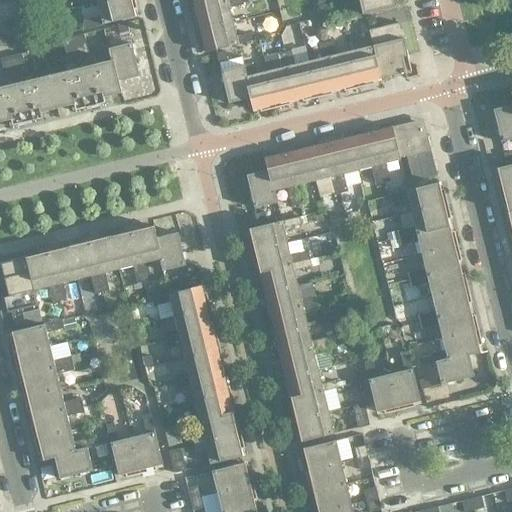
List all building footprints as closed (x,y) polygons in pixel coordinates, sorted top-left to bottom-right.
[(137,9),(135,0),(107,0),(97,3),(101,17),(83,21),(85,29),(136,17),(134,9),(137,9)] [(188,0),(190,4),(193,4),(195,10),(233,0),(188,0)] [(243,5),(241,0),(233,0),(195,10),(196,16),(193,16),(196,31),(233,22),(229,8),(243,5)] [(359,0),(363,15),(395,7),(393,0),(359,0)] [(19,19),(7,22),(12,44),(24,41),(19,19)] [(236,37),(233,22),(196,31),(200,47),(204,46),(205,53),(252,41),(250,33),(236,37)] [(129,32),(127,23),(118,25),(120,34),(129,32)] [(399,23),(384,27),(369,31),(369,33),(381,79),(404,73),(405,79),(418,76),(415,65),(410,66),(403,40),(405,36),(403,31),(401,29),(399,23)] [(381,79),(369,33),(362,35),(365,48),(350,52),(359,88),(374,84),(373,81),(381,79)] [(88,53),(84,35),(73,37),(77,56),(88,53)] [(77,56),(73,37),(62,40),(67,58),(77,56)] [(333,41),(326,43),(337,89),(343,88),(344,91),(359,88),(350,52),(336,55),(333,41)] [(337,89),(326,43),(319,45),(322,58),(308,61),(317,98),(332,94),(331,91),(337,89)] [(108,49),(111,60),(113,60),(118,81),(139,76),(131,44),(108,49)] [(291,51),(284,53),(295,100),(301,98),(302,102),(317,98),(308,61),(294,65),(291,51)] [(225,52),(216,54),(218,63),(227,60),(225,52)] [(295,100),(284,53),(278,55),(281,68),(267,72),(276,108),(290,105),(289,101),(295,100)] [(26,72),(22,54),(11,56),(16,75),(26,72)] [(16,75),(11,56),(1,59),(5,77),(16,75)] [(113,60),(111,60),(0,87),(0,122),(8,121),(10,127),(44,118),(43,112),(57,108),(71,105),(72,111),(107,102),(106,96),(121,93),(118,81),(113,60)] [(241,66),(249,98),(252,110),(259,109),(260,112),(276,108),(267,72),(254,75),(251,63),(241,66)] [(249,98),(241,66),(220,71),(228,103),(249,98)] [(511,104),(492,110),(501,142),(511,139),(511,104)] [(423,120),(408,123),(392,127),(400,158),(407,156),(417,153),(430,150),(423,120)] [(380,130),(378,124),(369,126),(383,183),(389,181),(385,164),(400,160),(400,158),(392,127),(380,130)] [(383,183),(369,126),(359,129),(361,135),(349,137),(357,170),(371,167),(376,185),(383,183)] [(337,140),(336,134),(326,137),(341,193),(347,192),(343,174),(357,170),(349,137),(337,140)] [(341,193),(326,137),(317,139),(318,145),(307,148),(315,181),(330,177),(334,195),(341,193)] [(295,151),(294,145),(284,147),(299,204),(305,202),(301,184),(315,181),(307,148),(295,151)] [(299,204),(284,147),(275,149),(277,155),(264,158),(267,170),(268,169),(274,191),(274,190),(287,187),(292,205),(299,204)] [(436,175),(430,150),(417,153),(423,178),(436,175)] [(511,151),(503,154),(506,162),(511,160),(511,151)] [(423,178),(417,153),(407,156),(412,181),(423,178)] [(494,176),(498,191),(511,187),(511,164),(496,168),(498,175),(494,176)] [(268,169),(267,170),(246,175),(255,208),(277,202),(274,190),(274,191),(268,169)] [(441,189),(439,182),(388,195),(390,203),(408,199),(411,213),(448,203),(444,188),(441,189)] [(511,187),(498,191),(502,206),(505,205),(507,211),(511,209),(511,187)] [(451,218),(448,203),(411,213),(415,227),(397,231),(399,238),(449,225),(448,219),(451,218)] [(256,214),(258,223),(266,220),(264,212),(256,214)] [(299,217),(282,221),(249,229),(250,236),(247,237),(251,252),(287,243),(284,229),(301,225),(299,217)] [(141,229),(140,223),(130,225),(144,281),(151,280),(146,262),(159,259),(162,258),(157,238),(154,226),(141,229)] [(144,281),(130,225),(121,227),(122,234),(111,236),(119,269),(133,265),(137,283),(144,281)] [(451,231),(449,225),(399,238),(400,245),(418,240),(422,255),(458,246),(454,231),(451,231)] [(386,234),(388,241),(399,238),(397,231),(386,234)] [(177,232),(157,238),(162,258),(159,259),(162,271),(186,265),(177,232)] [(99,239),(98,233),(88,235),(102,292),(109,290),(105,273),(119,269),(111,236),(99,239)] [(102,292),(88,235),(79,238),(80,244),(68,247),(77,279),(91,276),(95,293),(102,292)] [(291,257),(287,243),(251,252),(254,267),(258,266),(259,272),(310,260),(308,253),(291,257)] [(57,249),(55,244),(46,246),(60,302),(67,300),(63,283),(77,279),(68,247),(57,249)] [(60,302),(46,246),(37,248),(38,254),(26,257),(34,290),(48,286),(53,304),(60,302)] [(462,261),(458,246),(422,255),(425,269),(408,273),(409,280),(460,267),(458,261),(462,261)] [(38,305),(34,290),(26,257),(0,263),(8,295),(2,296),(7,313),(38,305)] [(311,267),(310,260),(259,272),(261,278),(258,279),(261,294),(298,285),(294,271),(311,267)] [(461,273),(460,267),(409,280),(411,287),(429,283),(432,297),(468,287),(464,272),(461,273)] [(301,299),(298,285),(261,294),(265,309),(268,308),(270,314),(317,303),(315,296),(301,299)] [(203,293),(201,286),(155,297),(160,319),(174,316),(210,307),(207,292),(203,293)] [(472,303),(468,287),(432,297),(435,311),(418,315),(420,322),(470,309),(469,303),(472,303)] [(318,310),(317,303),(270,314),(271,320),(268,321),(271,336),(308,327),(305,313),(318,310)] [(214,322),(210,307),(174,316),(177,330),(164,333),(165,340),(212,329),(211,323),(214,322)] [(471,315),(470,309),(420,322),(421,329),(439,325),(442,338),(478,329),(475,314),(471,315)] [(38,310),(31,312),(34,324),(41,322),(38,310)] [(61,320),(42,324),(12,332),(13,339),(10,340),(13,355),(49,347),(46,332),(63,328),(61,320)] [(312,341),(308,327),(271,336),(275,351),(279,350),(280,357),(327,345),(325,338),(312,341)] [(213,335),(212,329),(165,340),(167,347),(181,344),(184,358),(220,349),(217,334),(213,335)] [(482,344),(478,329),(442,338),(445,351),(431,354),(433,363),(436,362),(469,355),(480,352),(479,345),(482,344)] [(329,352),(327,345),(280,357),(282,363),(278,364),(282,379),(319,370),(315,356),(329,352)] [(53,361),(49,347),(13,355),(17,370),(21,369),(22,375),(72,363),(70,357),(53,361)] [(224,364),(220,349),(184,358),(171,361),(176,382),(222,371),(221,365),(224,364)] [(405,370),(391,374),(399,410),(414,407),(414,403),(421,402),(408,351),(400,353),(405,370)] [(469,355),(436,362),(438,371),(427,373),(428,378),(430,387),(474,376),(469,355)] [(155,365),(153,356),(143,359),(145,367),(155,365)] [(418,359),(419,365),(429,363),(428,356),(418,359)] [(372,360),(364,362),(376,412),(384,411),(384,414),(399,410),(391,374),(376,377),(372,360)] [(74,370),(72,363),(22,375),(23,381),(20,382),(24,397),(60,389),(56,374),(74,370)] [(322,384),(319,370),(282,379),(286,394),(289,393),(290,399),(324,391),(338,388),(336,381),(322,384)] [(224,377),(222,371),(176,382),(178,389),(191,386),(194,399),(231,390),(227,376),(224,377)] [(422,389),(430,387),(428,378),(419,381),(422,389)] [(63,403),(60,389),(24,397),(27,412),(31,411),(32,417),(83,405),(81,398),(63,403)] [(234,406),(231,390),(194,399),(198,414),(184,417),(186,425),(200,422),(233,413),(231,407),(234,406)] [(329,412),(324,391),(290,399),(292,405),(289,406),(292,421),(329,412)] [(364,404),(353,406),(355,417),(366,415),(364,404)] [(85,412),(83,405),(32,417),(34,423),(30,424),(34,438),(70,429),(67,416),(85,412)] [(335,434),(329,412),(292,421),(296,436),(299,435),(301,442),(335,434)] [(234,419),(233,413),(200,422),(205,442),(241,433),(237,418),(234,419)] [(163,465),(150,415),(143,416),(147,434),(133,437),(141,474),(156,470),(156,467),(163,465)] [(366,415),(355,417),(358,428),(369,425),(366,415)] [(126,478),(141,474),(133,437),(119,441),(115,423),(107,425),(119,476),(125,474),(126,478)] [(73,443),(70,429),(34,438),(38,454),(41,453),(43,460),(54,457),(87,448),(90,448),(89,439),(73,443)] [(245,448),(241,433),(205,442),(211,464),(243,456),(241,449),(245,448)] [(341,463),(336,440),(303,449),(304,456),(301,457),(305,472),(341,463)] [(368,456),(365,445),(354,448),(357,459),(368,456)] [(93,470),(87,448),(54,457),(60,479),(93,470)] [(181,449),(170,451),(175,473),(186,470),(181,449)] [(370,467),(368,456),(357,459),(359,469),(370,467)] [(102,459),(104,468),(113,466),(110,457),(102,459)] [(246,470),(245,463),(212,471),(217,493),(253,484),(250,469),(246,470)] [(346,484),(341,463),(305,472),(308,487),(312,486),(313,492),(346,484)] [(257,499),(253,484),(217,493),(221,511),(229,511),(255,506),(253,500),(257,499)] [(320,511),(351,505),(346,484),(313,492),(315,498),(311,498),(314,511),(320,511)] [(199,486),(188,489),(190,500),(202,497),(199,486)] [(378,498),(376,488),(364,490),(367,501),(378,498)] [(496,511),(492,494),(481,497),(471,499),(474,510),(474,511),(496,511)] [(205,508),(202,497),(190,500),(193,511),(205,508)] [(381,509),(378,498),(367,501),(369,511),(381,509)] [(467,511),(474,510),(471,499),(462,501),(464,511),(467,511)]
